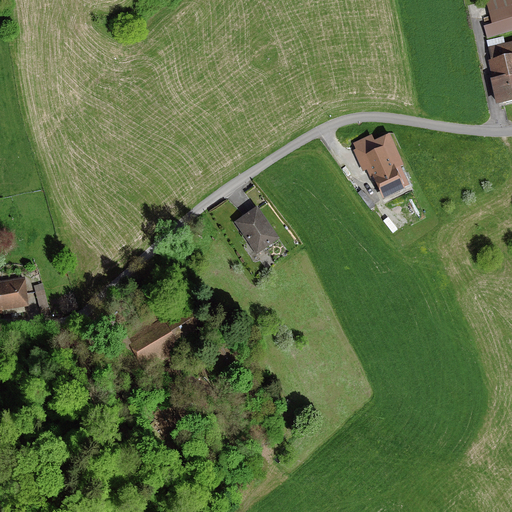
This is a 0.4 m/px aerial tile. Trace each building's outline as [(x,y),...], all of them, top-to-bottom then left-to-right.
[(493,24),(483,27),(486,38),(511,30),(511,18),(511,17),(511,5),(490,12),(493,24)] [(491,82),(497,103),(511,100),(511,44),(489,49),(496,80),(491,82)] [(360,174),(370,169),(383,197),(400,189),(397,181),(403,178),(398,167),(395,168),(392,161),(398,158),(388,137),(373,144),(370,137),(353,144),(360,160),(355,162),(360,174)] [(251,245),(249,246),(255,255),(263,250),(262,248),(275,239),(255,210),(236,223),(243,234),(244,233),(247,237),(246,238),(251,245)] [(10,280),(0,281),(0,312),(1,313),(0,307),(25,304),(22,284),(11,285),(10,280)] [(121,330),(124,337),(140,364),(196,332),(185,312),(164,323),(163,321),(162,321),(156,310),(121,330)] [(124,337),(90,357),(106,387),(141,367),(140,364),(124,337)] [(214,362),(204,367),(210,377),(240,362),(228,339),(207,349),(214,362)] [(192,422),(177,396),(157,406),(173,436),(192,422)] [(220,419),(198,435),(219,465),(241,450),(220,419)]
